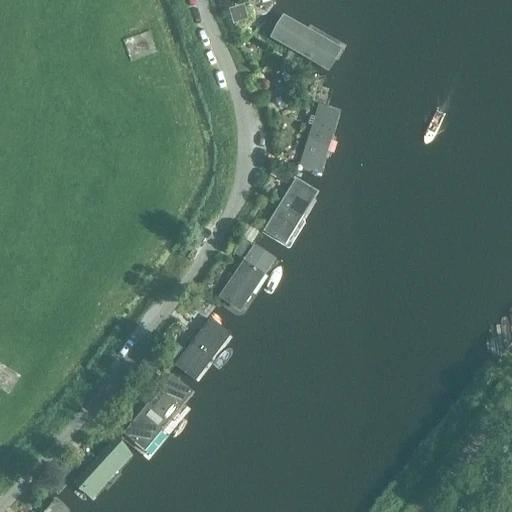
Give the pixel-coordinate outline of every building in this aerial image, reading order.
[(342,48),(281,13),(268,37),(329,72),(342,48)] [(123,40),(130,61),(156,52),(149,31),(123,40)] [(341,110),(316,102),(295,168),(321,175),(341,110)] [(318,191),(295,177),(261,232),(284,246),(318,191)] [(279,262),(255,245),(216,302),(240,319),(279,262)] [(223,324),(208,314),(172,365),(186,375),(223,324)] [(157,373),(165,364),(152,354),(149,358),(148,366),(157,373)] [(0,387),(7,392),(19,374),(0,361),(0,387)] [(188,385),(171,371),(124,431),(141,445),(188,385)] [(131,457),(112,440),(73,483),(91,500),(131,457)] [(68,511),(53,499),(41,511),(68,511)]
